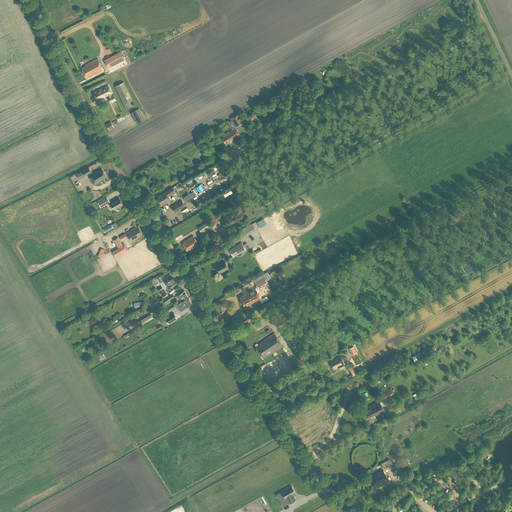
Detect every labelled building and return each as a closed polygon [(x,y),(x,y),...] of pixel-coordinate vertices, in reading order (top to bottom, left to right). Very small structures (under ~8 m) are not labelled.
[(120,52),(104,60),(109,68),(125,60),(120,52)] [(81,67),(86,77),(94,73),(95,74),(103,70),(97,59),(81,67)] [(115,86),(126,107),(134,103),(123,82),(115,86)] [(98,98),(99,100),(108,95),(109,97),(111,95),(111,94),(112,93),(108,85),(93,93),(96,99),(98,98)] [(109,97),(108,97),(111,102),(116,100),(113,94),(111,95),(109,97)] [(131,112),(137,123),(145,118),(140,108),(131,112)] [(230,118),(235,127),(244,122),(239,113),(230,118)] [(235,127),(223,135),(224,137),(222,138),(227,145),(231,143),(230,142),(240,136),(235,127)] [(76,174),(79,179),(92,171),(89,166),(76,174)] [(104,171),(103,171),(102,169),(96,172),(96,171),(92,173),(94,176),(90,178),(93,184),(99,181),(98,180),(106,176),(105,174),(105,173),(104,171)] [(155,200),(159,206),(170,199),(168,196),(175,191),(172,186),(156,196),(158,198),(155,200)] [(193,191),(183,197),(185,201),(195,195),(193,191)] [(98,202),(101,207),(110,201),(107,196),(98,202)] [(110,203),(114,209),(123,204),(119,197),(110,203)] [(171,206),(175,212),(185,205),(181,199),(171,206)] [(264,219),(257,222),(260,227),(266,223),(264,219)] [(198,227),(201,232),(210,226),(208,221),(198,227)] [(245,228),(248,233),(255,229),(252,223),(245,228)] [(126,233),(132,242),(141,236),(140,234),(142,233),(138,226),(126,233)] [(215,233),(208,237),(211,242),(218,238),(215,233)] [(278,260),(296,252),(288,234),(274,241),(277,246),(272,248),(278,260)] [(199,245),(193,235),(183,241),(184,242),(183,243),(187,250),(190,249),(191,250),(199,245)] [(125,250),(122,245),(118,238),(114,240),(117,245),(118,248),(112,251),(115,256),(125,250)] [(229,249),(233,256),(245,249),(242,242),(229,249)] [(224,261),(215,266),(219,273),(228,268),(224,261)] [(173,273),(162,279),(167,286),(176,280),(175,279),(176,278),(173,273)] [(254,281),(258,288),(267,282),(266,280),(268,278),(266,275),(259,280),(259,279),(254,281)] [(247,304),(248,306),(251,304),(250,304),(261,298),(254,286),(244,292),(245,293),(242,295),(240,297),(244,305),(247,304)] [(163,299),(165,303),(175,297),(172,293),(169,295),(163,287),(159,290),(164,298),(163,299)] [(176,305),(189,297),(184,290),(176,295),(181,302),(176,305)] [(176,305),(180,311),(193,303),(189,297),(176,305)] [(140,319),(142,324),(153,317),(151,313),(140,319)] [(165,319),(168,324),(177,318),(174,313),(165,319)] [(261,344),(256,348),(257,349),(260,355),(261,355),(263,358),(282,346),(283,345),(274,333),(263,340),(264,340),(260,343),(261,344)] [(338,366),(340,369),(345,366),(343,364),(340,357),(331,361),(332,363),(330,363),(333,369),(338,366)] [(349,365),(346,367),(351,376),(354,374),(349,365)] [(381,391),(384,398),(394,393),(391,387),(381,391)] [(385,412),(379,401),(369,406),(370,407),(363,410),(367,417),(374,414),(375,417),(385,412)] [(389,458),(380,463),(383,469),(392,464),(389,458)] [(374,487),(376,485),(377,487),(389,480),(382,469),(376,473),(377,473),(373,475),(373,477),(369,479),(374,487)] [(281,491),(276,493),(283,505),(295,499),(292,494),(295,492),(291,485),(281,491)]
